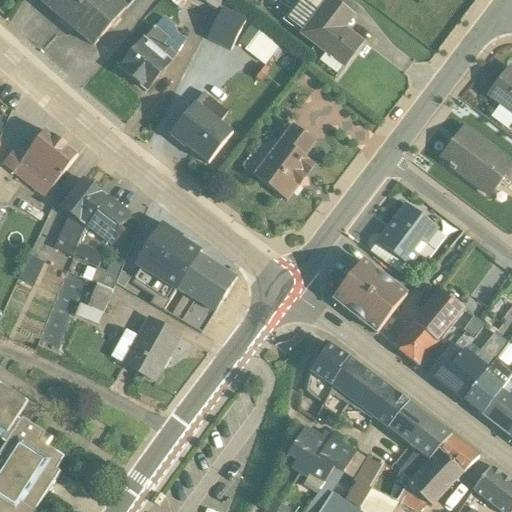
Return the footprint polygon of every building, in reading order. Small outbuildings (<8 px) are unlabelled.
[(38,0),(36,3),(92,51),(127,10),(114,0),(38,0)] [(222,0),(191,0),(216,13),(222,0)] [(355,18),(329,0),(297,0),(281,22),(299,35),(298,37),(343,72),(364,45),(364,44),(346,31),(355,18)] [(246,24),(222,11),(206,42),(230,54),(246,24)] [(173,30),(162,21),(119,71),(146,93),(175,58),(184,43),(174,33),(173,30)] [(281,47),(260,31),(244,52),(264,68),(281,47)] [(511,73),(509,71),(488,98),(499,106),(488,120),(505,133),(511,124),(511,73)] [(227,114),(202,95),(169,138),(183,149),(185,148),(207,166),(231,135),(219,125),(227,114)] [(282,200),(286,203),(293,194),(296,194),(296,190),(313,168),(304,160),(314,145),(292,129),(254,179),(273,194),(272,197),(279,203),(282,200)] [(511,166),(464,130),(440,161),(449,168),(449,169),(453,172),(454,172),(487,198),(511,166)] [(16,148),(1,167),(43,200),(76,159),(44,134),(26,156),(16,148)] [(108,200),(82,180),(59,210),(68,218),(53,251),(72,260),(84,231),(108,200)] [(120,231),(130,217),(108,200),(84,231),(72,260),(94,271),(90,283),(96,285),(95,287),(112,293),(116,279),(96,271),(105,247),(111,251),(124,235),(120,231)] [(437,231),(405,207),(369,254),(401,278),(437,231)] [(150,306),(163,314),(176,294),(198,258),(199,256),(172,238),(173,236),(161,228),(135,269),(140,272),(132,285),(154,299),(150,306)] [(236,281),(198,258),(176,294),(183,298),(170,318),(201,336),(202,336),(236,281)] [(29,259),(18,282),(32,288),(43,266),(29,259)] [(406,298),(362,263),(333,301),(376,335),(406,298)] [(78,306),(74,318),(97,327),(112,293),(95,287),(86,309),(78,306)] [(437,345),(463,314),(463,312),(439,293),(412,325),(437,345)] [(483,327),(472,319),(462,334),(473,341),(483,327)] [(125,332),(110,360),(111,360),(154,384),(179,339),(146,320),(136,338),(125,332)] [(418,369),(437,345),(412,325),(392,349),(418,369)] [(464,404),(508,346),(494,335),(485,346),(475,338),(461,356),(451,349),(430,377),(464,404)] [(330,390),(348,361),(324,344),(315,359),(318,361),(309,375),(305,394),(321,407),(330,390)] [(464,404),(481,417),(511,374),(511,348),(508,346),(464,404)] [(330,390),(350,404),(370,377),(348,361),(330,390)] [(407,405),(370,377),(350,404),(387,432),(407,405)] [(0,511),(34,511),(56,479),(60,474),(56,471),(63,459),(40,443),(45,435),(21,420),(20,422),(17,420),(27,404),(0,385),(0,443),(3,445),(0,451),(0,460),(1,461),(0,463),(0,511)] [(481,417),(511,441),(511,440),(511,400),(500,391),(481,417)] [(408,448),(429,422),(407,405),(387,432),(408,448)] [(405,488),(451,439),(429,422),(408,448),(414,454),(398,474),(387,501),(396,506),(405,488)] [(320,439),(305,430),(287,458),(296,464),(291,472),(306,481),(309,476),(324,485),(333,490),(356,454),(339,444),(343,439),(334,434),(331,439),(323,434),(320,439)] [(451,439),(438,453),(462,476),(478,460),(451,439)] [(405,488),(397,505),(410,511),(421,511),(427,506),(431,509),(462,476),(438,453),(405,488)] [(383,466),(368,458),(352,483),(354,485),(344,502),(358,511),(370,493),(368,492),(383,466)] [(471,493),(495,511),(511,511),(511,485),(490,469),(471,493)] [(315,511),(327,495),(320,491),(305,511),(315,511)] [(392,511),(396,506),(370,493),(358,511),(392,511)] [(357,511),(331,495),(320,511),(357,511)] [(288,511),(270,501),(264,511),(288,511)]
